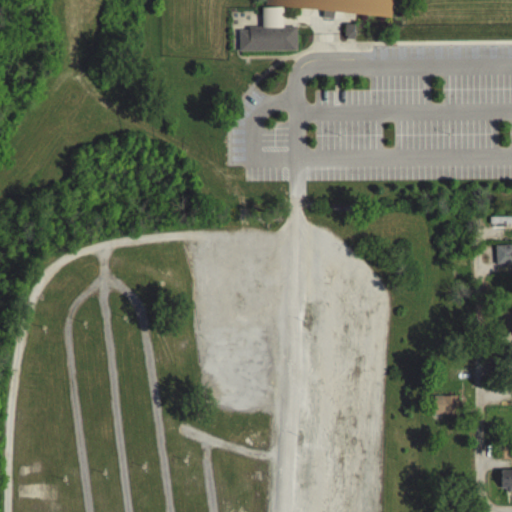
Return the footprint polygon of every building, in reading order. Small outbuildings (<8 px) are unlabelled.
[(281,12),(308,14),(320,15),(319,23),(331,24),(331,17),(342,17),(355,19),(388,22),(390,0),(265,0),(265,2),(264,9),(260,9),(260,12),(260,31),(246,32),(247,34),(237,34),(237,54),(237,56),(295,55),(295,39),(295,31),(281,31),(281,12)] [(343,28),(353,29),(352,35),(353,36),(352,44),(344,43),(345,40),(342,40),(342,38),(343,28)] [(487,229),(487,222),(510,221),(510,228),(487,229)] [(511,269),(493,269),(492,250),(511,249),(511,269)] [(511,335),(495,336),(494,317),(511,316),(511,328),(511,335)] [(511,380),(500,380),(500,360),(511,360),(511,380)] [(455,406),(458,406),(458,411),(455,411),(456,419),(431,420),(431,401),(455,400),(455,406)] [(511,452),(511,462),(511,464),(494,464),(494,461),(489,461),(489,454),(494,454),(494,450),(505,450),(511,450),(511,452)] [(498,493),(497,475),(511,475),(511,493),(509,493),(509,496),(505,496),(502,497),(502,493),(498,493)]
